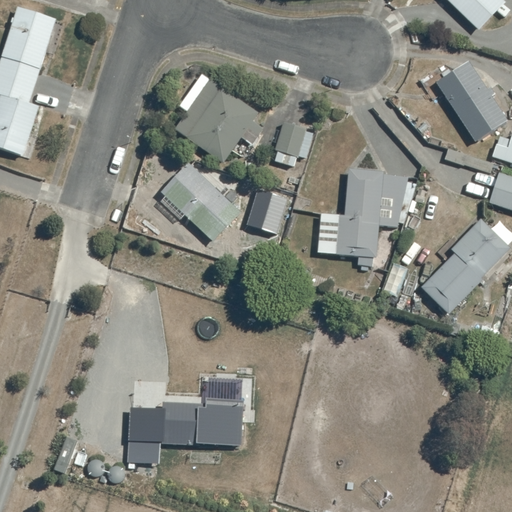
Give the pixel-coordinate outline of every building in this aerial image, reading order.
[(444,0),(475,30),(502,4),(497,0),(444,0)] [(53,18),(15,7),(0,54),(0,150),(20,157),(36,106),(27,103),(53,18)] [(504,121),(464,62),(433,83),(473,143),(504,121)] [(255,113),(198,74),(176,107),(186,114),(175,130),(222,162),(239,136),(251,144),(261,129),(249,121),(255,113)] [(313,130),(280,123),(277,137),(267,135),(265,147),(276,149),(273,162),(293,167),(296,157),(307,159),(313,130)] [(511,126),(506,147),(494,143),(489,157),(511,163),(511,126)] [(210,241),(219,233),(226,240),(236,229),(229,222),(238,212),(187,162),(160,190),(163,193),(162,194),(145,212),(166,232),(183,214),(210,241)] [(371,269),(372,258),(377,224),(399,227),(406,176),(347,168),(341,215),(319,212),(314,251),(356,256),(355,267),(371,269)] [(511,177),(493,172),(484,202),(511,210),(511,177)] [(297,194),(274,187),(267,211),(282,215),(285,202),(294,204),(297,194)] [(511,241),(511,232),(498,220),(489,230),(478,221),(418,289),(447,315),(511,241)] [(406,267),(392,262),(382,293),(396,298),(406,267)] [(495,329),(479,324),(474,340),(490,345),(495,329)]
